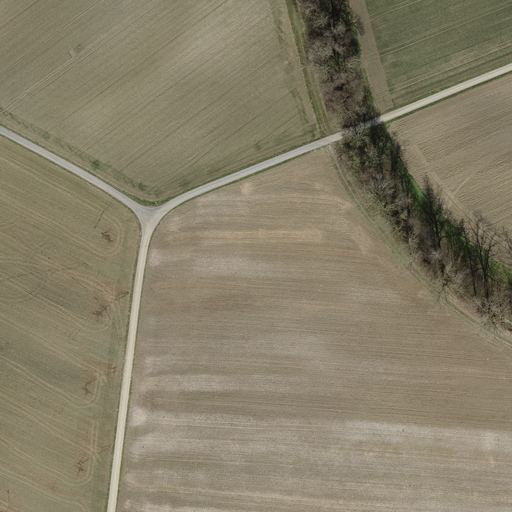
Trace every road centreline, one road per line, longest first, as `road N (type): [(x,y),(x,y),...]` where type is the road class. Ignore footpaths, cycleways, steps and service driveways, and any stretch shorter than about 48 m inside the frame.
road 1 (track): [(112,511),(150,218),(190,194),(511,66)]
road 2 (track): [(511,343),(464,315),(409,263),(353,190),(331,139)]
road 3 (track): [(0,130),(150,218)]
